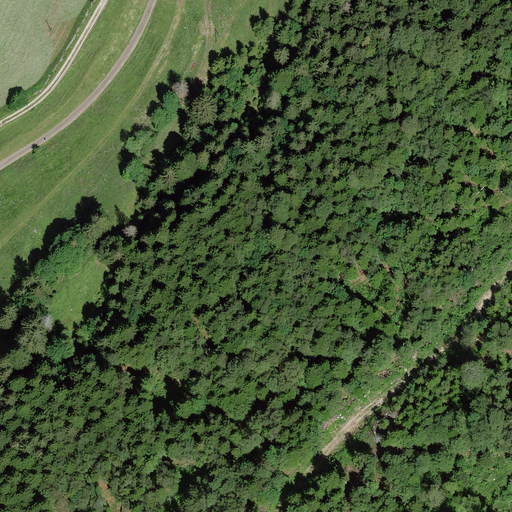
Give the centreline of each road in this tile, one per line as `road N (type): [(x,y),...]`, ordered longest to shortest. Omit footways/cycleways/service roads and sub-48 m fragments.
road 1 (track): [(511,263),(455,335),(350,419),(276,511)]
road 2 (unclassified): [(0,167),(103,89),(155,0)]
road 3 (track): [(104,0),(51,88),(0,124)]
